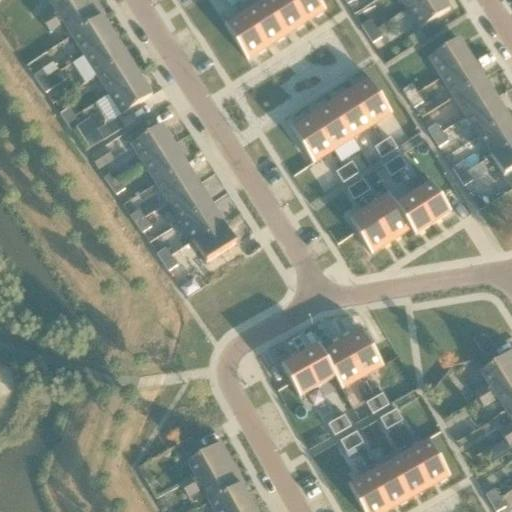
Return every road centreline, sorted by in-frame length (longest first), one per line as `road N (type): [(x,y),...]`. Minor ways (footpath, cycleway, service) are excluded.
road 1 (residential): [(319,296),(130,0)]
road 2 (residential): [(301,511),(218,363),(319,296)]
road 3 (residential): [(319,296),(511,272)]
